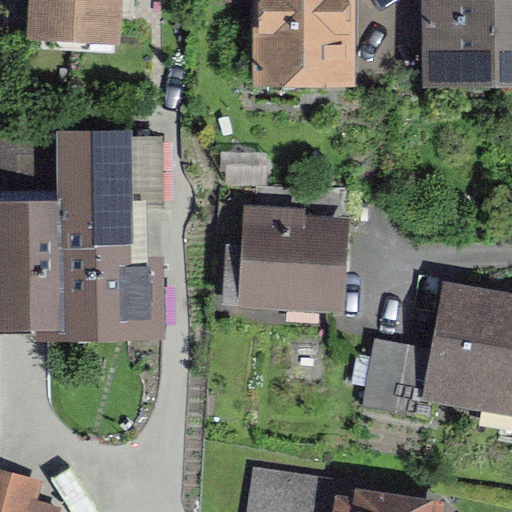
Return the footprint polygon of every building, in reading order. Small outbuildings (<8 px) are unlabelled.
[(131,0),(20,0),(18,56),(115,59),(116,19),(131,19),(131,0)] [(352,93),(349,0),(224,0),(225,6),(245,6),(248,96),(352,93)] [(489,97),(487,0),(417,0),(419,99),(489,97)] [(511,0),(487,0),(489,97),(511,97),(511,0)] [(50,210),(0,211),(0,337),(28,336),(28,348),(160,345),(158,257),(146,257),(145,215),(161,214),(159,133),(48,136),(50,210)] [(340,316),(342,221),(304,220),(304,210),(236,209),(234,314),(340,316)] [(372,342),(370,358),(359,356),(354,386),(366,388),(362,414),(430,423),(432,408),(511,418),(511,296),(441,287),(432,350),(372,342)] [(346,477),(258,470),(254,511),(425,511),(426,501),(344,494),(346,477)] [(0,511),(61,511),(62,509),(37,503),(42,483),(0,472),(0,511)]
